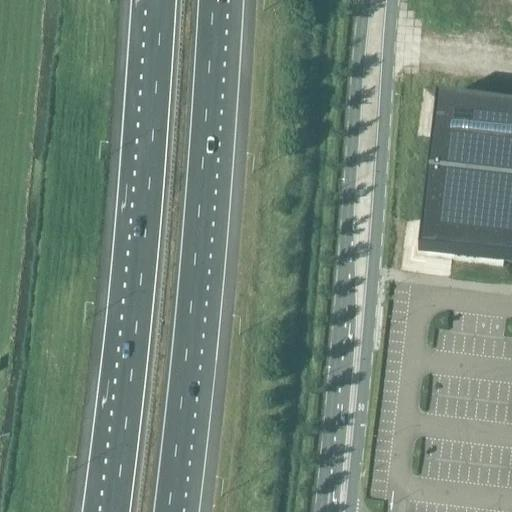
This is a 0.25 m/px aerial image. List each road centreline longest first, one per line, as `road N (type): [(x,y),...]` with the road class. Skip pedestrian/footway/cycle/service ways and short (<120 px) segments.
road 1 (motorway): [(153,0),(105,511)]
road 2 (tertiary): [(365,0),(320,511)]
road 3 (tertiary): [(350,511),(393,0)]
road 4 (motorway): [(174,511),(217,0)]
